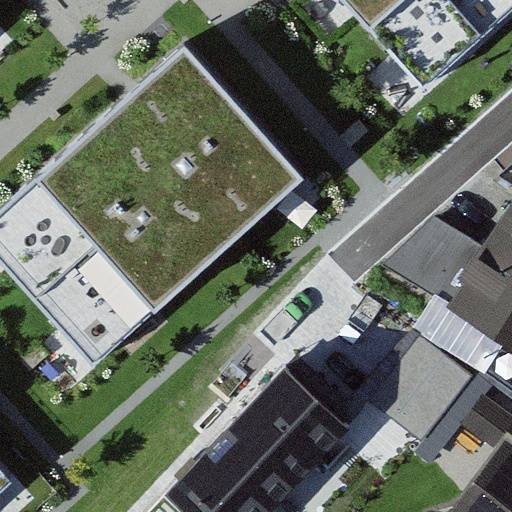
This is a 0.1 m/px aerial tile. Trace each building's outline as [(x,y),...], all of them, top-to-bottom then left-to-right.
[(511,11),(511,0),(338,0),(421,93),(511,11)] [(312,178),(185,35),(124,89),(0,198),(0,272),(90,374),(312,178)] [(511,222),(492,249),(475,236),(437,287),(511,342),(511,222)] [(452,453),(482,363),(422,343),(392,433),(452,453)] [(0,453),(0,491),(19,474),(0,453)] [(511,511),(511,456),(465,511),(511,511)]
